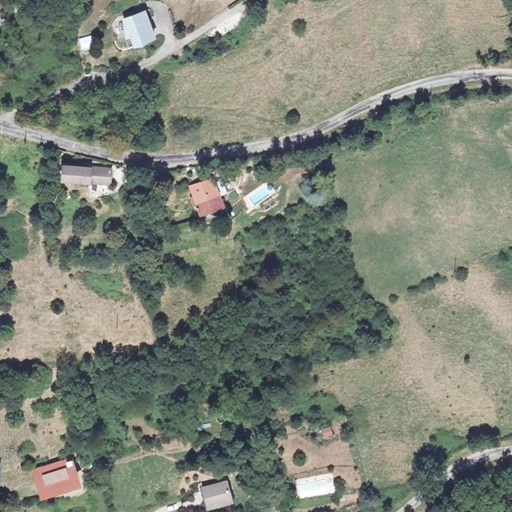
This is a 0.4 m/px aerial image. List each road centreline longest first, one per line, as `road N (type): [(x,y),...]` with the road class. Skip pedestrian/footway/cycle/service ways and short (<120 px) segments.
road 1 (residential): [(511,75),(475,72),(392,96),(273,148),(160,161),(0,126)]
road 2 (residential): [(411,511),(462,467),(511,451)]
